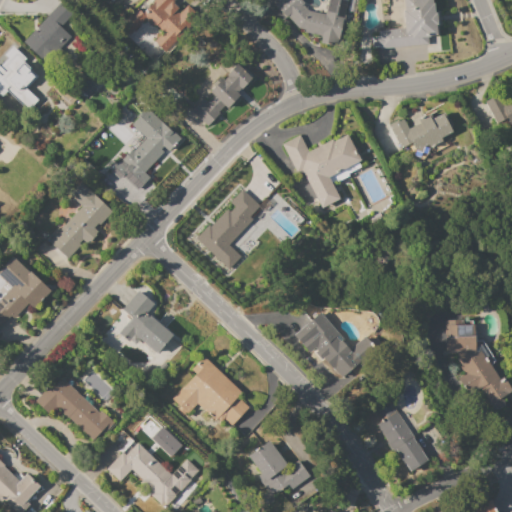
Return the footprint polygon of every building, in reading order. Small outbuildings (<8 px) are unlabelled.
[(137,8),(142,13),(154,2),(152,1),(153,0),(171,0),(179,7),(175,11),(179,14),(186,6),(193,13),(184,21),(188,25),(174,40),(170,36),(159,46),(154,41),(162,32),(155,25),(153,27),(144,19),(128,35),(119,26),(137,8)] [(307,11),(324,15),(327,0),(346,0),(335,45),(320,42),(321,37),(304,33),(304,30),(298,28),(287,16),(284,19),(272,6),(277,1),(276,0),(299,0),(303,4),(302,5),(307,11)] [(379,49),(379,46),(372,47),(371,37),(378,36),(378,31),(403,28),(402,11),(403,11),(402,0),(430,0),(431,3),(432,3),(433,14),(435,14),(436,25),(434,25),(435,35),(426,36),(427,44),(379,49)] [(22,42),(34,30),(37,33),(39,31),(36,28),(60,2),(79,20),(67,32),(71,36),(59,48),(63,51),(57,58),(51,52),(43,61),(22,42)] [(0,97),(0,65),(16,48),(17,50),(20,46),(26,51),(23,54),(27,58),(21,65),(24,68),(14,79),(19,84),(21,81),(37,96),(36,97),(43,105),(33,115),(26,108),(23,111),(5,94),(1,98),(0,97)] [(190,111),(202,99),(207,103),(213,96),(208,92),(220,78),(222,80),(227,76),(224,73),(235,61),(253,77),(241,91),(238,88),(235,92),(239,96),(226,109),(222,106),(216,112),(218,113),(206,126),(190,111)] [(484,102),(497,95),(502,104),(511,99),(511,124),(510,125),(506,118),(495,124),(484,102)] [(119,175),(135,158),(130,154),(140,142),(145,147),(149,143),(130,126),(139,116),(138,114),(144,107),(169,130),(169,129),(179,138),(167,151),(162,147),(160,149),(164,152),(157,161),(155,160),(146,170),(143,167),(140,170),(148,177),(137,190),(119,175)] [(388,125),(397,120),(398,121),(402,119),(407,129),(419,123),(417,120),(429,113),(432,118),(443,113),(447,120),(447,119),(450,124),(449,128),(451,132),(440,138),(444,147),(432,154),(430,150),(421,160),(410,155),(405,146),(400,148),(388,125)] [(280,145),(298,136),(307,152),(331,139),(333,142),(346,135),(359,161),(357,162),(359,167),(348,174),(349,175),(333,184),(332,183),(330,184),(332,187),(334,186),(340,198),(320,208),(300,170),(295,173),(280,145)] [(48,241),(81,207),(69,195),(80,183),(111,212),(99,225),(97,223),(93,228),(97,232),(86,244),(81,240),(78,243),(80,245),(66,259),(48,241)] [(228,269),(195,238),(208,224),(210,227),(226,209),(229,212),(233,207),(229,203),(241,190),(259,206),(249,217),(251,220),(228,245),(240,257),(228,269)] [(0,325),(0,299),(3,296),(0,293),(0,289),(6,283),(0,277),(0,267),(11,256),(28,272),(49,291),(32,308),(27,304),(12,319),(9,316),(0,325)] [(171,335),(169,337),(180,347),(170,359),(158,350),(155,353),(139,340),(134,345),(129,340),(128,342),(122,337),(123,336),(119,332),(131,318),(121,310),(137,291),(153,304),(144,314),(148,317),(149,316),(171,335)] [(292,335),(320,312),(351,348),(363,338),(370,346),(358,357),(360,359),(339,377),(324,359),(321,362),(314,353),(316,351),(314,348),(308,353),(292,335)] [(481,341),(493,360),(490,366),(499,379),(502,377),(509,388),(488,402),(479,388),(469,395),(458,378),(463,374),(459,367),(460,366),(456,359),(456,352),(445,352),(443,321),(466,320),(466,321),(471,321),(471,324),(473,324),(473,331),(475,331),(475,340),(481,341)] [(171,399),(182,388),(195,374),(190,370),(202,357),(240,393),(237,397),(248,407),(230,426),(222,418),(219,421),(216,418),(214,421),(196,403),(186,413),(185,412),(183,415),(176,409),(179,406),(171,399)] [(61,379),(62,380),(67,375),(80,388),(78,391),(82,394),(84,392),(102,408),(100,411),(111,421),(93,441),(67,417),(66,418),(54,407),(47,414),(34,402),(50,384),(53,387),(61,379)] [(427,460),(408,472),(395,452),(393,453),(391,449),(390,450),(385,443),(386,442),(375,425),(380,421),(375,413),(389,404),(393,410),(394,409),(427,460)] [(148,438),(168,456),(179,445),(159,426),(148,438)] [(247,456),(267,441),(288,468),(296,461),(308,476),(290,489),(287,485),(276,493),(274,491),(269,494),(256,477),(260,474),(247,456)] [(105,470),(121,452),(125,455),(136,443),(171,475),(185,459),(197,470),(189,478),(184,473),(183,475),(188,479),(165,504),(164,502),(160,506),(147,493),(148,492),(139,484),(142,480),(130,469),(118,482),(105,470)] [(25,474),(39,487),(25,501),(28,505),(21,511),(17,511),(16,511),(15,511),(13,511),(2,501),(1,502),(0,501),(0,461),(4,465),(2,467),(18,481),(25,474)] [(470,511),(474,510),(473,508),(490,499),(496,511),(470,511)]
